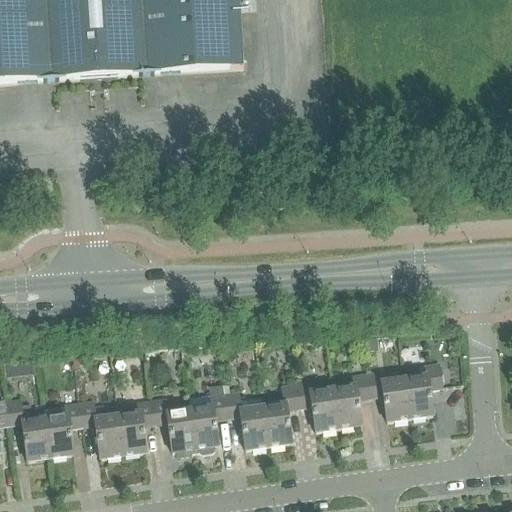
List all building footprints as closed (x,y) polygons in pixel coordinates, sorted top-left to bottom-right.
[(0,0),(0,88),(243,73),(242,64),(245,64),(245,52),(241,52),(238,0),(0,0)] [(415,381),(404,383),(410,423),(433,420),(429,395),(442,393),(439,368),(424,370),(414,372),(415,381)] [(381,376),(367,378),(370,403),(383,401),(387,427),(410,423),(404,383),(382,386),(381,376)] [(354,390),(332,393),(338,434),(360,430),(357,405),(370,403),(367,378),(353,380),(354,390)] [(296,388),(299,413),(312,411),(315,437),(338,434),(332,393),(322,395),(321,385),(296,388)] [(187,402),(189,414),(188,414),(195,457),(199,457),(201,459),(212,457),(214,454),(214,451),(218,450),(214,425),(226,423),(223,398),(222,388),(208,390),(209,399),(187,402)] [(283,398),(261,401),(262,411),(267,451),(291,448),(286,414),(299,413),(296,388),(282,390),(283,398)] [(237,396),(223,398),(226,423),(239,421),(244,455),(267,451),(262,411),(261,401),(239,404),(237,396)] [(27,466),(50,463),(44,423),(32,425),(30,409),(19,410),(18,405),(4,407),(9,430),(22,428),(27,466)] [(175,459),(178,462),(190,461),(191,458),(195,457),(188,414),(166,417),(164,405),(150,406),(154,429),(166,427),(171,457),(175,457),(175,459)] [(92,406),(78,408),(82,432),(94,430),(99,464),(122,460),(116,420),(103,422),(101,411),(92,412),(92,406)] [(127,419),(116,420),(122,460),(145,457),(141,431),(154,429),(150,406),(126,410),(127,419)] [(4,407),(0,407),(0,431),(9,430),(4,407)] [(82,432),(78,408),(64,410),(42,413),(44,423),(50,463),(73,459),(69,433),(82,432)]
